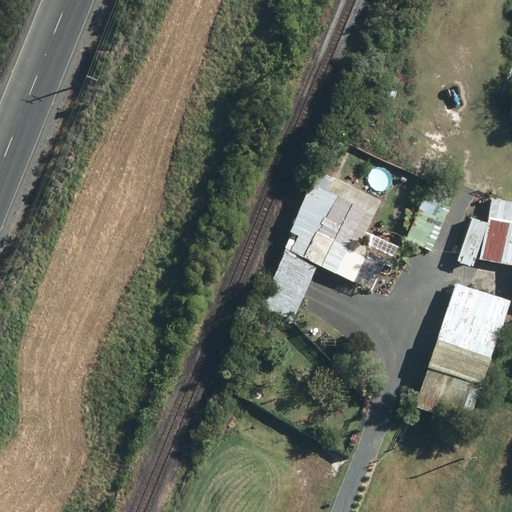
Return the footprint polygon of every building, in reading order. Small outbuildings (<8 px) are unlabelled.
[(431,143),(406,131),(390,163),(416,175),(431,143)] [(292,324),(317,269),(354,286),(366,260),(355,255),(380,200),(319,173),(312,189),(290,235),(300,239),(293,253),(287,251),(260,310),(292,324)] [(430,187),(405,243),(430,254),(456,198),(430,187)] [(511,201),(491,196),(487,224),(481,259),(511,265),(511,201)] [(457,264),(474,270),(487,224),(470,219),(457,264)] [(415,410),(468,428),(509,304),(456,286),(415,410)]
